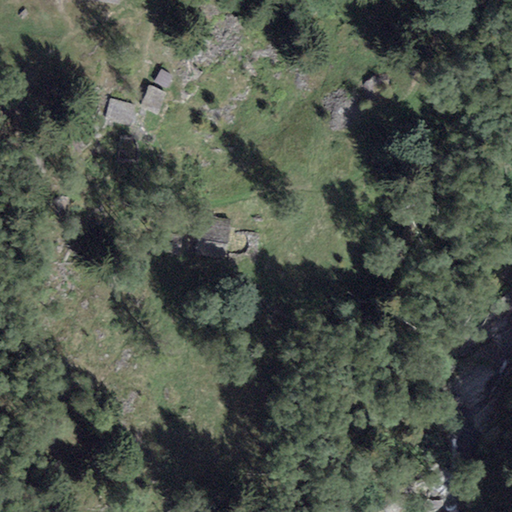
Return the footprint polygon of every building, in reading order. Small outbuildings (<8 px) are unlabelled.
[(172,74),(160,69),(154,82),(166,88),(172,74)] [(165,92),(148,85),(140,107),(156,114),(165,92)] [(129,127),(135,106),(110,98),(104,119),(129,127)] [(230,217),(202,215),(199,255),(226,258),(230,217)] [(182,233),(156,232),(155,263),(181,264),(182,233)]
